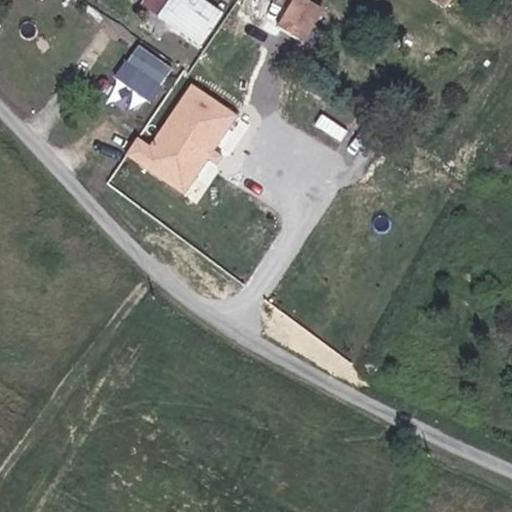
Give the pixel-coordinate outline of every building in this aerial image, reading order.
[(205,43),(227,7),(215,0),(146,0),(143,4),(205,43)] [(273,0),(266,13),(275,19),(286,0),(273,0)] [(299,0),(289,15),(299,23),(312,30),(330,0),(299,0)] [(92,35),(83,54),(113,68),(130,31),(93,14),(84,32),(92,35)] [(129,155),(193,193),(243,110),(193,81),(156,143),(141,134),(129,155)]
